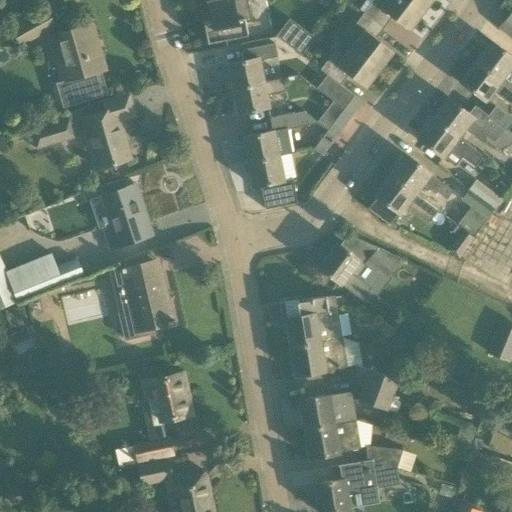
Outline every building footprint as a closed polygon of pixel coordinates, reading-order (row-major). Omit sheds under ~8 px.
[(250,18),(246,0),(212,0),(205,1),(205,3),(207,2),(209,15),(212,15),(213,19),(202,21),(207,43),(247,35),(244,19),(250,18)] [(422,12),(407,0),(384,0),(385,0),(384,0),(372,0),(363,13),(383,28),(391,17),(408,30),(422,12)] [(407,0),(422,12),(431,0),(407,0)] [(13,48),(54,25),(46,11),(5,34),(13,48)] [(383,28),(363,13),(354,24),(362,29),(349,47),(379,69),(392,51),(375,38),(383,28)] [(511,38),(511,14),(511,13),(499,27),(511,38)] [(56,34),(47,37),(60,83),(70,80),(104,70),(91,24),(56,34)] [(297,24),(284,41),(301,54),(314,37),(297,24)] [(475,62),(511,89),(511,57),(491,41),(475,62)] [(263,82),(258,60),(277,56),(274,43),(260,46),(240,50),(242,60),(227,63),(232,88),(263,82)] [(379,69),(349,47),(342,56),(334,50),(319,70),(326,75),(340,85),(348,75),(365,88),(379,69)] [(511,89),(475,62),(460,82),(484,100),(491,91),(511,106),(511,105),(511,89)] [(340,85),(326,75),(316,88),(332,100),(332,101),(343,110),(344,109),(352,114),(362,102),(340,85)] [(232,88),(238,113),(268,107),(265,95),(284,91),(281,78),(263,83),(263,82),(232,88)] [(82,108),(30,129),(36,149),(85,134),(95,168),(111,164),(130,158),(130,157),(128,158),(121,135),(123,134),(119,122),(138,117),(130,92),(101,101),(104,112),(96,114),(84,117),(82,108)] [(469,114),(448,98),(432,118),(456,136),(464,127),(484,142),(485,140),(498,150),(509,146),(511,141),(511,133),(507,130),(487,115),(475,106),(469,114)] [(352,114),(344,109),(343,110),(332,101),(317,121),(317,123),(328,130),(334,122),(342,128),(352,114)] [(247,162),(278,156),(292,153),(287,129),(317,123),(317,121),(303,111),(270,118),(272,131),(242,137),(247,162)] [(482,156),(456,136),(432,118),(417,138),(441,157),(448,162),(455,153),(474,167),(482,156)] [(342,128),(334,122),(328,130),(324,135),(332,141),(342,128)] [(332,141),(324,135),(313,149),(321,155),(332,141)] [(405,154),(389,174),(413,193),(420,184),(434,194),(436,192),(446,200),(452,191),(428,173),(429,173),(405,154)] [(283,179),(278,156),(247,162),(253,187),(260,185),(265,209),(297,203),(291,177),(283,179)] [(389,174),(374,195),(377,197),(368,208),(390,224),(405,204),(428,221),(437,210),(413,193),(389,174)] [(127,242),(146,236),(135,203),(139,201),(134,185),(125,188),(122,179),(99,186),(102,195),(102,196),(112,226),(104,228),(110,248),(127,242)] [(494,209),(501,201),(501,200),(475,180),(468,190),(494,209)] [(468,190),(460,199),(470,207),(457,224),(473,236),(487,218),(494,209),(468,190)] [(463,229),(447,249),(457,257),(472,237),(463,229)] [(337,243),(318,267),(334,280),(340,284),(353,295),(362,301),(370,288),(367,286),(377,271),(385,277),(387,275),(397,261),(399,258),(377,248),(376,250),(366,262),(365,265),(337,243)] [(73,260),(57,267),(51,253),(6,271),(0,258),(0,309),(16,302),(17,302),(81,276),(73,260)] [(154,261),(121,268),(126,291),(118,293),(114,298),(118,313),(122,315),(127,333),(140,330),(141,336),(156,333),(154,326),(167,324),(167,325),(175,324),(174,319),(172,320),(168,302),(164,303),(154,261)] [(286,318),(290,346),(341,338),(335,296),(325,297),(324,296),(310,298),(310,297),(297,299),(296,299),(296,301),(298,316),(286,318)] [(508,361),(511,352),(511,327),(501,322),(488,353),(508,361)] [(25,331),(10,342),(17,353),(33,343),(25,331)] [(290,346),(295,375),(346,367),(345,367),(355,365),(361,367),(357,343),(341,338),(290,346)] [(362,385),(401,400),(402,398),(393,395),(398,380),(361,367),(355,365),(358,384),(362,384),(362,385)] [(143,378),(145,400),(140,401),(149,441),(132,444),(132,446),(115,450),(119,466),(172,454),(168,439),(162,440),(158,420),(188,417),(187,413),(189,413),(188,395),(181,396),(179,375),(179,374),(143,378)] [(362,385),(357,400),(396,413),(401,400),(362,385)] [(304,429),(355,420),(350,393),(328,396),(327,395),(299,400),(304,429)] [(511,421),(511,400),(506,398),(492,427),(506,434),(511,421)] [(304,429),(309,458),(360,449),(355,420),(304,429)] [(511,463),(478,451),(482,440),(474,438),(467,460),(471,462),(469,466),(480,470),(482,466),(511,477),(511,463)] [(365,446),(368,460),(372,460),(372,463),(384,461),(385,464),(397,468),(405,470),(406,466),(402,465),(405,456),(400,455),(402,451),(365,446)] [(368,460),(357,462),(337,465),(338,466),(340,466),(343,479),(314,484),(319,511),(318,511),(325,511),(338,510),(348,508),(346,494),(377,489),(399,485),(397,468),(385,464),(384,461),(372,463),(372,460),(368,460)] [(167,462),(138,468),(141,484),(171,479),(167,462)] [(212,511),(210,503),(205,504),(202,487),(206,486),(202,470),(183,474),(175,476),(182,511),(174,511),(212,511)]
